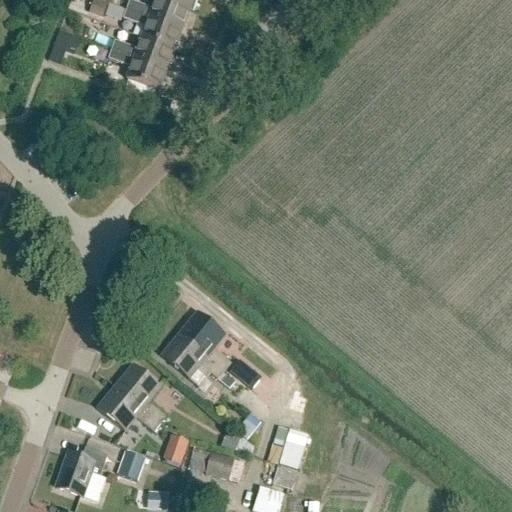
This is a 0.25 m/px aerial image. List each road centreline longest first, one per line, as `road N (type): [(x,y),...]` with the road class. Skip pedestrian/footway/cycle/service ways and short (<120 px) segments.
road 1 (residential): [(99,248),(127,203),(322,0)]
road 2 (residential): [(40,408),(99,248)]
road 3 (residential): [(99,248),(0,147)]
